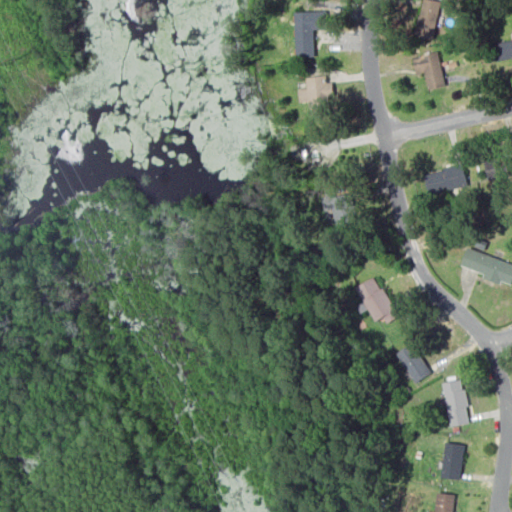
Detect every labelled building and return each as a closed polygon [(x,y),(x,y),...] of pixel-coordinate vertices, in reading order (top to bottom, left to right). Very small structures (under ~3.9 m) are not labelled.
[(443,9),(431,44),(411,37),(423,2),(443,9)] [(296,56),(314,54),(312,26),(329,25),(328,5),(293,8),(296,56)] [(511,56),(501,59),(497,41),(511,37),(511,56)] [(449,90),(437,93),(432,68),(415,72),(411,56),(440,49),(449,90)] [(325,106),(314,107),(313,102),(303,103),(302,91),(313,90),(312,76),(323,75),(324,82),(332,81),(334,92),(324,93),(325,106)] [(477,174),(472,156),(507,148),(511,166),(477,174)] [(423,184),(419,166),(453,158),(457,176),(423,184)] [(350,189),(356,225),(336,229),(329,193),(350,189)] [(466,266),(474,247),(511,262),(511,276),(509,283),(466,266)] [(380,322),(356,290),(376,274),(400,306),(380,322)] [(413,339),(436,369),(419,381),(397,352),(413,339)] [(453,424),(441,386),(466,378),(477,417),(453,424)] [(449,441),(467,443),(464,481),(446,480),(449,441)] [(437,511),(439,486),(457,488),(455,511),(437,511)]
